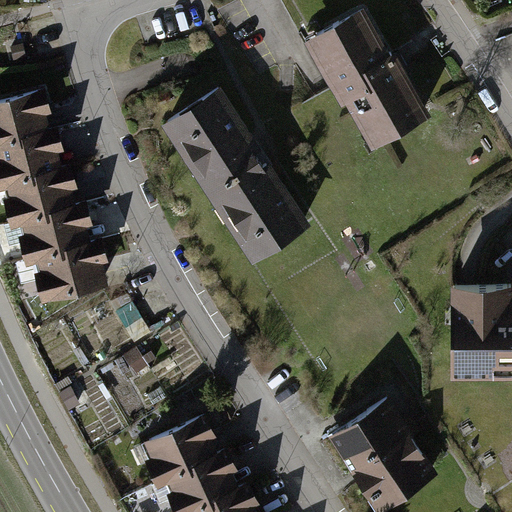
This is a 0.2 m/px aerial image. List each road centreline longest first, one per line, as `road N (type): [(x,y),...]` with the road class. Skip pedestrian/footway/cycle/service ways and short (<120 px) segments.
road 1 (residential): [(137,0),(88,19),(101,92),(199,308),(329,511)]
road 2 (secondary): [(0,379),(69,511)]
road 3 (residential): [(432,0),(511,119)]
